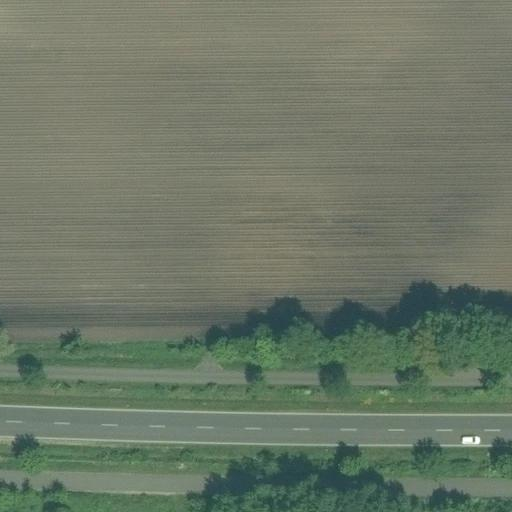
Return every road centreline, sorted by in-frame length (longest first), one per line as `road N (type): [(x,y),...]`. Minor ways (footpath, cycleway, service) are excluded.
road 1 (unclassified): [(0,369),(511,379)]
road 2 (primary): [(511,434),(0,427)]
road 3 (unclassified): [(511,490),(0,484)]
